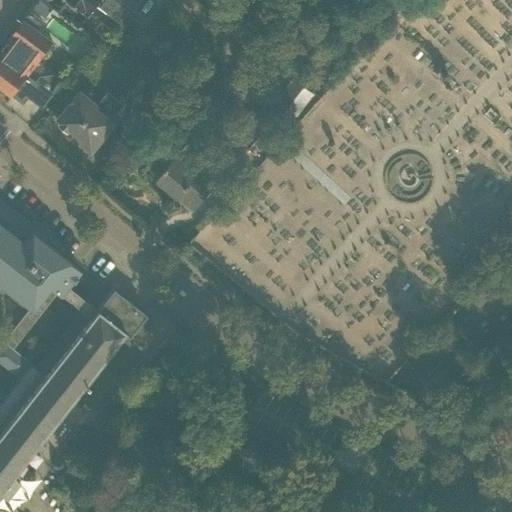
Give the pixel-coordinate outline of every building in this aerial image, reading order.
[(40,0),(38,0),(33,7),(45,16),(51,8),(40,0)] [(71,0),(89,14),(97,4),(120,22),(132,6),(137,10),(144,0),(71,0)] [(387,0),(385,3),(395,12),(405,0),(387,0)] [(30,12),(24,19),(35,28),(41,20),(30,12)] [(23,102),(36,87),(38,83),(53,94),(64,81),(54,73),(40,75),(32,69),(53,42),(40,31),(35,28),(24,19),(0,50),(0,85),(12,95),(12,94),(23,102)] [(151,68),(142,79),(157,90),(166,77),(151,68)] [(294,78),(267,113),(288,129),(315,94),(294,78)] [(173,80),(157,102),(176,113),(190,92),(173,80)] [(109,92),(97,106),(80,91),(70,102),(58,118),(60,120),(58,123),(68,132),(71,129),(82,138),(79,141),(92,151),(115,124),(119,119),(115,116),(124,105),(109,92)] [(262,122),(258,130),(267,135),(271,127),(262,122)] [(255,132),(244,144),(252,152),(262,139),(255,132)] [(176,155),(169,164),(156,179),(193,210),(219,179),(195,159),(189,166),(176,155)] [(0,282),(28,305),(0,340),(0,362),(17,376),(27,362),(10,349),(54,293),(78,312),(87,301),(66,285),(79,269),(43,241),(46,237),(0,200),(0,282)] [(0,509),(1,509),(4,511),(34,475),(19,464),(122,333),(127,336),(147,310),(115,284),(96,308),(92,305),(87,301),(78,312),(35,368),(27,362),(17,376),(0,396),(0,509)] [(194,487),(180,496),(191,511),(204,503),(194,487)]
